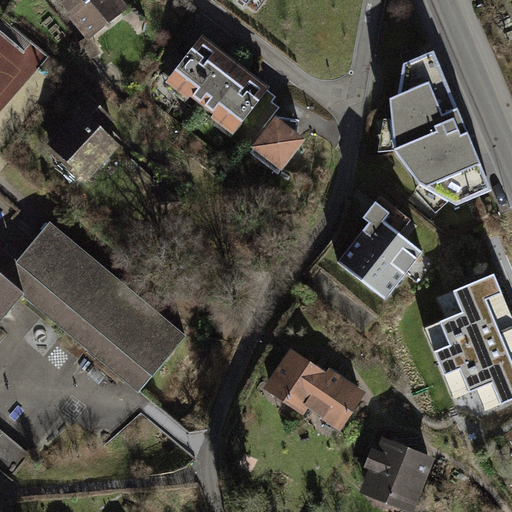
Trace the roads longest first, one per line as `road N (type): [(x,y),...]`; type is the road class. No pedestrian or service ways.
road 1 (residential): [(219,511),(211,469),(218,428),(246,357),(323,236),(346,165),(374,0)]
road 2 (tertiary): [(511,170),(440,0)]
